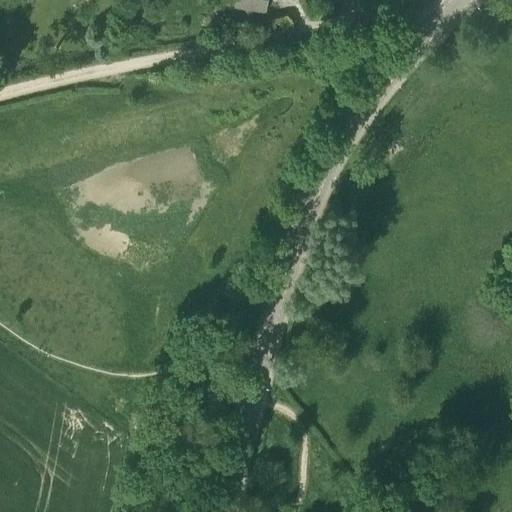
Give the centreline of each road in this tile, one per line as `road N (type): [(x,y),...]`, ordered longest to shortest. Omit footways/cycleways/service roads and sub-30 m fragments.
road 1 (tertiary): [(221,511),(273,303),(323,165),(371,91),(459,0)]
road 2 (track): [(0,93),(361,15),(409,11),(432,26)]
